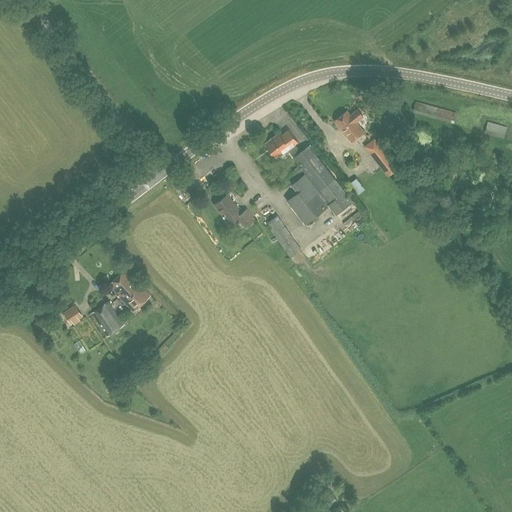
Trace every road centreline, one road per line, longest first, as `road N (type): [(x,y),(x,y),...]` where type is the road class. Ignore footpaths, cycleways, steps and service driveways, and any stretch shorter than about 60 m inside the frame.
road 1 (tertiary): [(158,171),(277,93),(327,74),(374,71),(511,96)]
road 2 (unclassified): [(158,171),(26,0)]
road 3 (tertiary): [(0,292),(158,171)]
